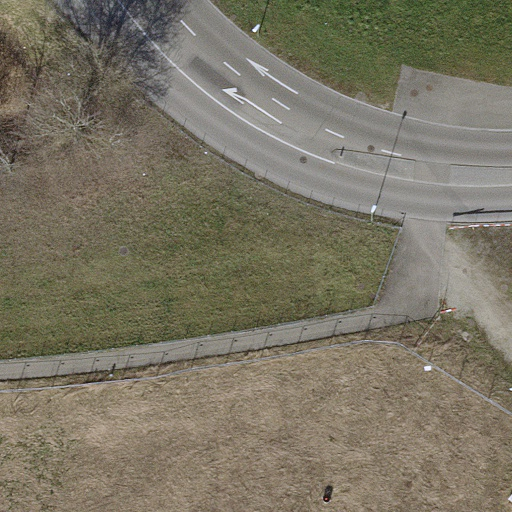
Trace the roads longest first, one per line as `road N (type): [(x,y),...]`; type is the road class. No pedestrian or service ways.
road 1 (tertiary): [(230,91),(300,157),(346,184),(429,201),(511,202)]
road 2 (tertiary): [(511,149),(345,128),(230,91)]
road 3 (tertiary): [(137,0),(230,91)]
